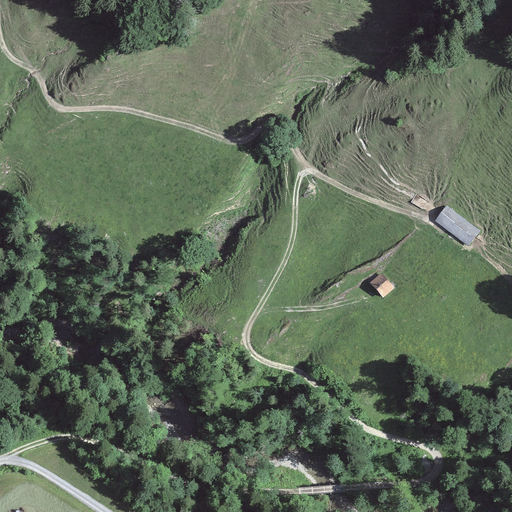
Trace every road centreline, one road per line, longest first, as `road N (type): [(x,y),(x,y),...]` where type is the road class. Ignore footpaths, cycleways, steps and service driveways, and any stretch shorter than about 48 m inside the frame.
road 1 (track): [(3,461),(72,436),(211,492),(412,486),(409,448),(226,365),(283,272),(311,170)]
road 2 (track): [(311,170),(429,229)]
